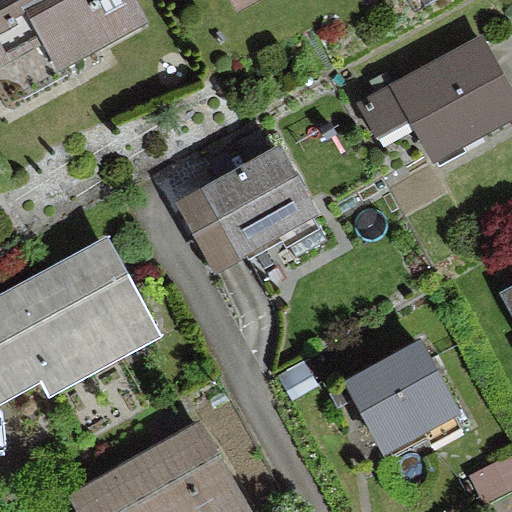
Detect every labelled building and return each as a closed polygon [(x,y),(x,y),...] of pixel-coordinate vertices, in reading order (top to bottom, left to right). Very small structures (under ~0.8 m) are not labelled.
[(0,0),(0,31),(29,16),(54,62),(133,19),(123,0),(0,0)] [(511,115),(511,108),(479,49),(476,42),(355,108),(373,140),(407,121),(430,161),(511,115)] [(309,214),(274,152),(176,206),(212,270),(276,233),(291,259),(323,241),(308,215),(309,214)] [(374,226),(364,209),(342,221),(351,238),(374,226)] [(32,364),(34,367),(46,390),(148,335),(101,248),(0,302),(0,305),(22,346),(16,349),(26,367),(32,364)] [(390,284),(379,264),(337,287),(349,307),(390,284)] [(511,291),(502,297),(511,314),(511,291)] [(449,414),(451,413),(414,346),(324,395),(332,409),(352,398),(381,451),(418,431),(427,447),(458,430),(449,414)] [(300,371),(279,383),(288,399),(310,387),(300,371)] [(74,499),(81,511),(241,511),(196,431),(74,499)]
